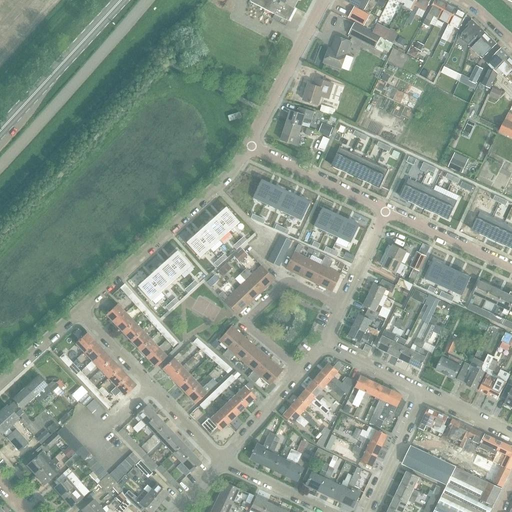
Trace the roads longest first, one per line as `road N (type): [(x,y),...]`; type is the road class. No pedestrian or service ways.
road 1 (residential): [(86,313),(220,190),(249,147)]
road 2 (tertiary): [(0,165),(146,0)]
road 3 (residential): [(221,460),(86,313)]
road 4 (residential): [(340,307),(291,282),(249,319),(299,369)]
road 5 (primary): [(0,134),(122,0)]
road 6 (residential): [(249,147),(322,0)]
road 7 (residential): [(387,209),(249,147)]
road 8 (residential): [(511,266),(387,209)]
road 9 (residential): [(368,511),(424,391)]
